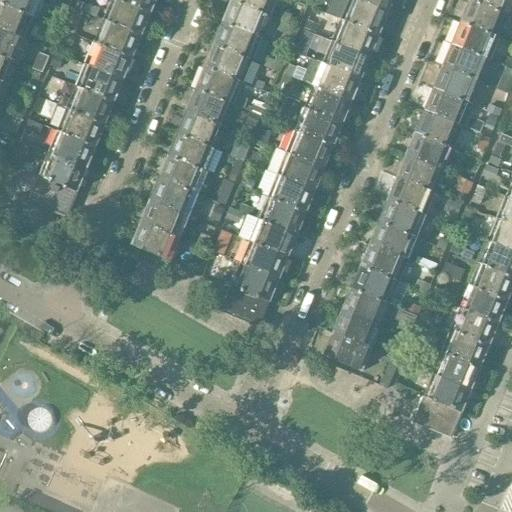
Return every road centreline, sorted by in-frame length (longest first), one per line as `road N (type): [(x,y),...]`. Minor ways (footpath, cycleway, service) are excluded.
road 1 (residential): [(429,0),(256,432)]
road 2 (residential): [(192,0),(59,318)]
road 3 (residential): [(256,432),(59,318)]
road 4 (residential): [(393,511),(256,432)]
